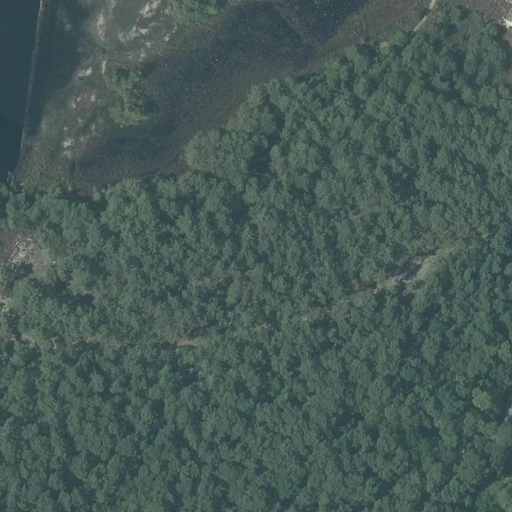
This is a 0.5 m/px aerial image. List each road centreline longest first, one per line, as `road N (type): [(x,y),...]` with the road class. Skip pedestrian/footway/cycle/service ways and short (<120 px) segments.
road 1 (unknown): [(511,428),(443,435),(378,460),(335,479),(294,511)]
road 2 (unknown): [(0,400),(84,511)]
